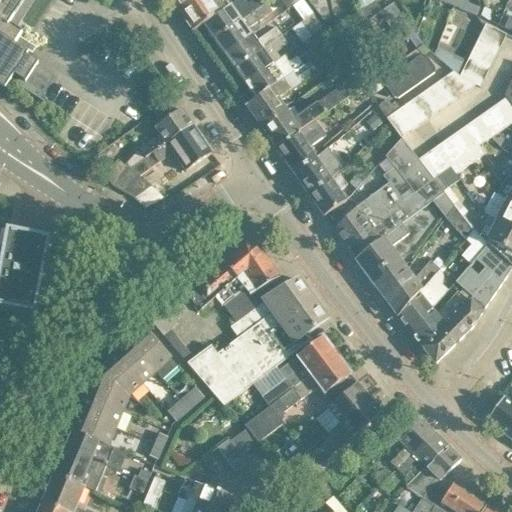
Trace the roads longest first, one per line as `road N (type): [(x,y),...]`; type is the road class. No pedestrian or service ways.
road 1 (residential): [(436,414),(259,177)]
road 2 (residential): [(259,177),(137,0)]
road 3 (residential): [(53,421),(130,235)]
road 4 (unclassified): [(130,235),(1,147)]
road 5 (unclassified): [(130,235),(156,239),(259,177)]
